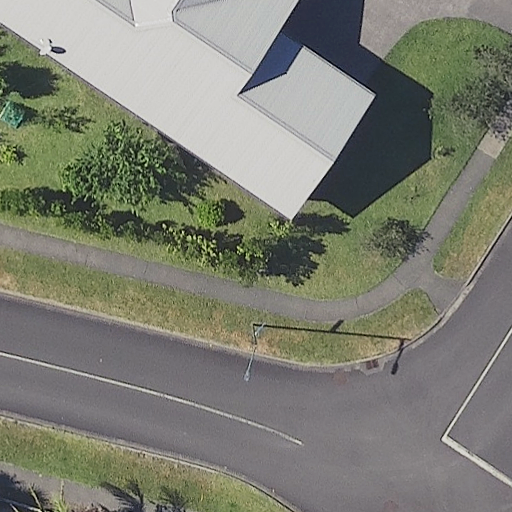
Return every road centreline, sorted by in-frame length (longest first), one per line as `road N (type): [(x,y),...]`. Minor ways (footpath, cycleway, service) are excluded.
road 1 (residential): [(401,508),(299,444),(0,349)]
road 2 (residential): [(511,333),(401,508)]
